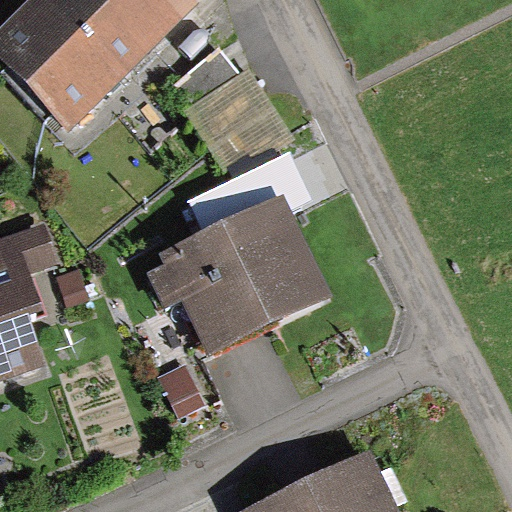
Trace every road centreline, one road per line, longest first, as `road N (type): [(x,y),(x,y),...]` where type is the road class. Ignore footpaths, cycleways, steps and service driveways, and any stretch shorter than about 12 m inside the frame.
road 1 (residential): [(444,353),(275,0)]
road 2 (residential): [(444,353),(100,511)]
road 3 (residential): [(511,494),(444,353)]
